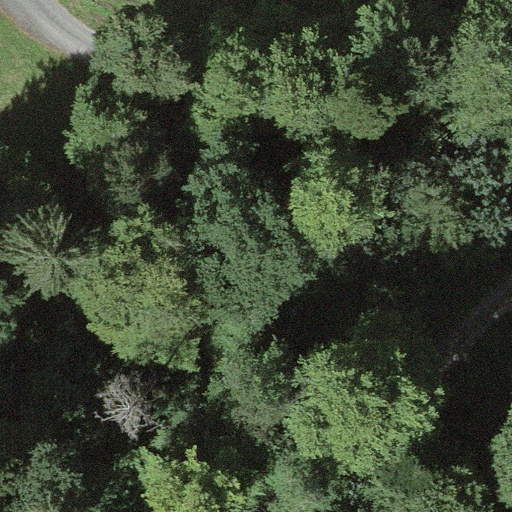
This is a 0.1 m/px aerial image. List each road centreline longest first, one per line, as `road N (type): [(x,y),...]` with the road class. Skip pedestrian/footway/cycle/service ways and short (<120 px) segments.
road 1 (track): [(23,0),(69,63),(152,101),(346,61),(495,5)]
road 2 (track): [(511,319),(296,511)]
